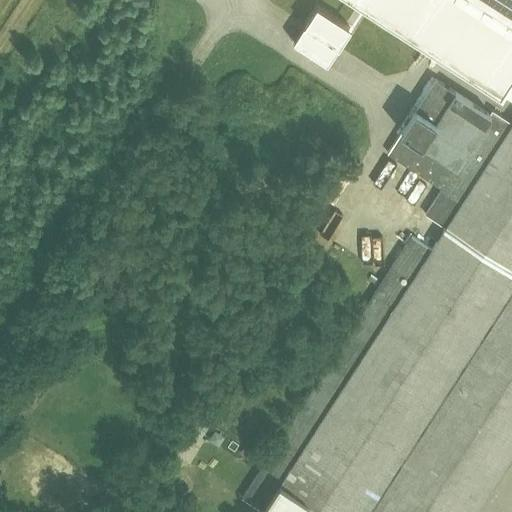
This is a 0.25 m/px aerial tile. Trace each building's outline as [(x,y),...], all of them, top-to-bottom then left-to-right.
[(511,0),(352,0),(503,97),(505,94),(511,98),(511,0)] [(352,28),(316,5),(292,43),(327,66),(352,28)] [(437,79),(389,153),(444,188),(491,114),(437,79)] [(444,188),(427,214),(446,227),(511,126),(511,121),(493,110),(491,114),(444,188)] [(511,126),(446,227),(432,250),(412,237),(243,498),(264,511),(477,511),(511,458),(511,126)]
